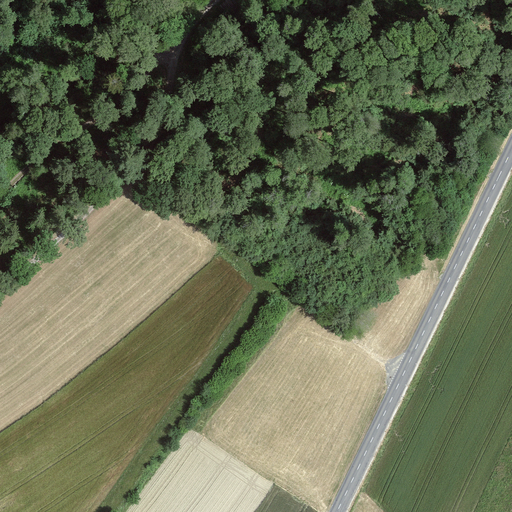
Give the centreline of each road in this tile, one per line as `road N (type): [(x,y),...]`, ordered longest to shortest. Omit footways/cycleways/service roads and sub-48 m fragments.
road 1 (tertiary): [(511,151),(336,511)]
road 2 (track): [(0,298),(132,171)]
road 3 (track): [(402,373),(293,293)]
